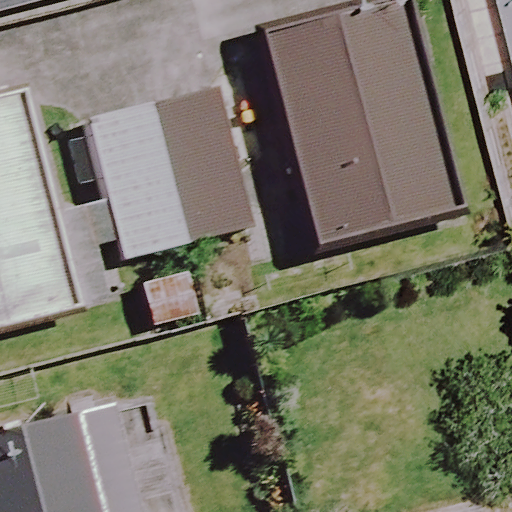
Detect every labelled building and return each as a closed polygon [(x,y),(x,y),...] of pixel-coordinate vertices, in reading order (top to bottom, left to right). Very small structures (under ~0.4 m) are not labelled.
[(0,0),(0,21),(84,0),(0,0)] [(438,226),(390,32),(255,65),(302,259),(438,226)] [(77,132),(126,329),(192,312),(178,256),(248,238),(213,98),(77,132)] [(37,233),(11,124),(0,126),(0,337),(89,316),(68,226),(37,233)] [(0,511),(179,511),(154,404),(0,441),(0,511)]
